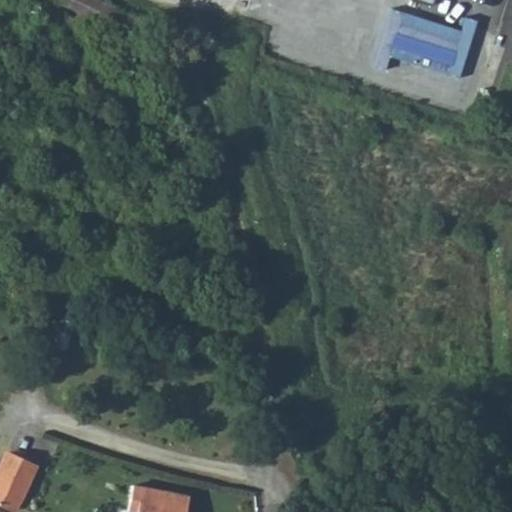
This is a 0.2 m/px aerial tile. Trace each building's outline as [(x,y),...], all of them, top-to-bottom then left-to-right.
[(56,0),(122,31),(131,13),(111,4),(102,0),(56,0)] [(474,27),(393,4),(378,54),(460,78),(474,27)] [(161,20),(159,32),(170,34),(172,21),(167,21),(161,20)] [(0,495),(29,509),(51,462),(23,448),(0,495)] [(207,491),(210,482),(154,466),(152,473),(207,491)] [(148,491),(156,493),(150,511),(201,511),(207,491),(152,473),(148,491)]
